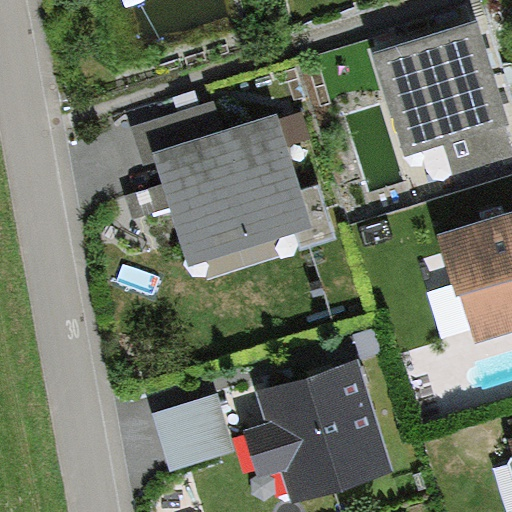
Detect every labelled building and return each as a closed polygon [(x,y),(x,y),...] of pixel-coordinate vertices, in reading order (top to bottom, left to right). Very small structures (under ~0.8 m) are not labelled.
[(400,166),(495,137),(464,35),(368,64),(400,166)] [(144,168),(152,166),(181,259),(296,223),(266,130),(218,146),(206,106),(132,130),(144,168)] [(466,346),(511,332),(511,217),(434,241),(466,346)] [(378,483),(342,365),(255,392),(291,510),(378,483)] [(166,468),(217,453),(203,404),(151,420),(166,468)] [(511,480),(511,446),(502,449),(511,480)]
